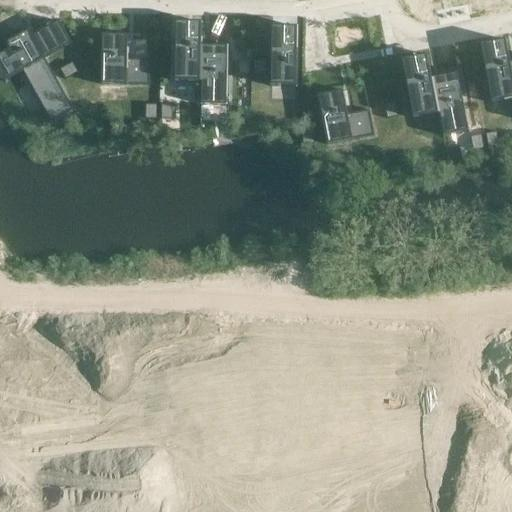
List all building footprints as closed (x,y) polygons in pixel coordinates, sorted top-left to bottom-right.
[(10,51),(0,56),(0,73),(5,83),(23,73),(51,124),(74,111),(46,61),(73,45),(60,23),(33,38),(29,32),(6,44),(10,51)] [(177,23),(176,83),(202,83),(202,47),(203,24),(177,23)] [(273,28),(272,88),(298,88),(299,28),(273,28)] [(103,36),(101,86),(150,87),(150,61),(128,60),(129,37),(103,36)] [(507,41),(480,46),(485,69),(492,105),(511,101),(511,67),(511,63),(507,41)] [(202,83),(201,106),(227,107),(228,47),(202,47),(202,83)] [(428,56),(403,61),(414,120),(439,115),(432,79),(428,56)] [(239,62),(239,76),(250,76),(250,62),(239,62)] [(254,62),(254,76),(265,76),(266,62),(254,62)] [(73,64),(60,71),(66,81),(79,74),(73,64)] [(458,74),(432,79),(439,115),(444,137),(469,132),(458,74)] [(344,92),(318,97),(328,146),(375,137),(370,111),(348,115),(344,92)] [(396,103),(384,106),(387,120),(399,118),(396,103)] [(146,106),(146,120),(157,121),(157,106),(146,106)] [(162,106),(161,120),(173,121),(173,106),(162,106)] [(314,131),(303,131),(303,145),(314,145),(314,131)] [(497,133),(486,135),(488,149),(500,147),(497,133)] [(482,136),(470,138),(473,152),(484,150),(482,136)]
